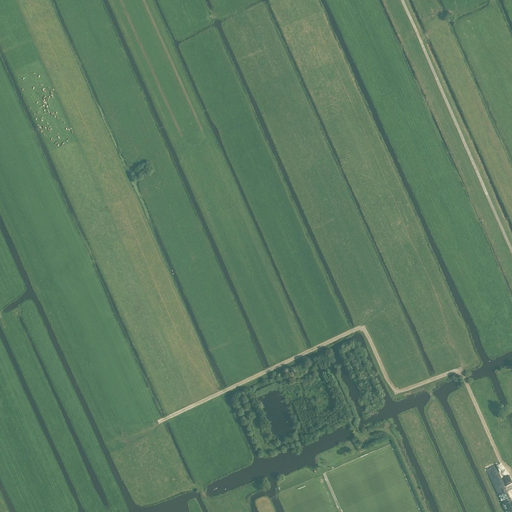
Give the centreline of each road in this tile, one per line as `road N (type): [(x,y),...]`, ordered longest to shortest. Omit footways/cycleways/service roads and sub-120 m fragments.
road 1 (track): [(511,482),(460,369),(397,391),(359,328),(159,421)]
road 2 (track): [(402,0),(511,252)]
